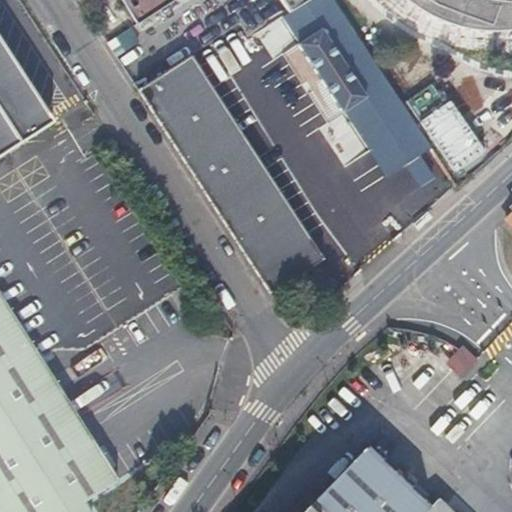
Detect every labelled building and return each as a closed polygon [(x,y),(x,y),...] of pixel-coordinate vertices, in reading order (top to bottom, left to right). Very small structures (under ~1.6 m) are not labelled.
[(75,0),(78,4),(84,0),(117,0),(133,23),(169,0),(276,0),(296,29),(289,34),(352,131),(358,128),(377,157),(385,151),(399,170),(405,165),(417,182),(427,175),(415,159),(427,150),(323,0),(75,0)] [(478,38),(483,35),(496,30),(511,27),(511,0),(403,0),(413,9),(410,13),(434,28),(478,38)] [(190,60),(136,94),(270,300),(321,264),(190,60)] [(511,91),(509,86),(491,94),(500,113),(511,107),(511,91)] [(0,154),(30,136),(0,88),(0,154)] [(0,511),(94,511),(95,511),(88,501),(119,478),(0,305),(0,511)] [(458,376),(475,360),(460,344),(443,360),(458,376)]
